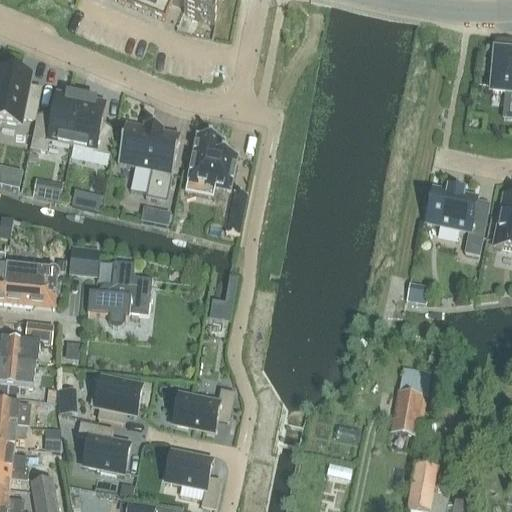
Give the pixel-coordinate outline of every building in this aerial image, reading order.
[(105,0),(164,24),(172,5),(185,10),(183,15),(214,28),(219,0),(105,0)] [(511,58),(511,56),(495,55),(495,59),(489,59),(488,75),(493,76),(492,94),(511,96),(511,58),(511,59),(511,58)] [(0,71),(0,72),(0,123),(19,128),(21,121),(35,124),(41,91),(27,88),(30,77),(0,71)] [(71,149),(81,99),(66,96),(66,98),(57,97),(52,121),(37,118),(31,151),(46,155),(49,144),(71,149)] [(110,158),(115,134),(100,131),(105,106),(96,104),(96,103),(81,99),(71,149),(94,153),(94,155),(110,158)] [(143,132),(125,128),(117,167),(135,170),(130,194),(146,197),(145,201),(167,206),(180,139),(162,135),(163,131),(144,128),(143,132)] [(224,144),(197,138),(187,185),(189,186),(189,182),(214,187),(213,191),(230,194),(238,159),(222,156),(224,144)] [(23,174),(14,172),(10,190),(19,192),(23,174)] [(55,187),(51,204),(60,206),(64,189),(55,187)] [(432,194),(428,193),(425,210),(429,211),(426,227),(469,236),(465,256),(479,259),(486,225),(473,223),(477,201),(463,198),(464,195),(448,192),(447,194),(433,192),(432,194)] [(234,196),(226,237),(239,240),(247,199),(234,196)] [(89,197),(85,212),(99,215),(102,200),(89,197)] [(511,199),(503,198),(493,249),(511,252),(511,199)] [(157,214),(154,226),(167,229),(170,216),(157,214)] [(71,251),(69,275),(97,278),(100,254),(71,251)] [(87,317),(108,319),(108,323),(109,327),(113,331),(118,331),(121,329),(124,325),(125,321),(128,321),(129,318),(148,319),(152,283),(136,281),(133,277),(134,268),(114,265),(112,289),(105,288),(100,293),(99,297),(90,296),(87,317)] [(3,306),(54,312),(57,283),(57,281),(56,280),(56,278),(54,277),(54,276),(52,275),(50,274),(7,270),(5,279),(3,306)] [(230,281),(225,307),(233,308),(238,282),(230,281)] [(26,345),(1,343),(0,352),(0,365),(35,369),(37,370),(39,348),(51,350),(53,330),(28,327),(26,345)] [(35,369),(0,365),(0,387),(15,389),(32,391),(35,369)] [(96,381),(91,409),(100,411),(98,422),(123,427),(125,416),(137,418),(137,415),(138,409),(142,391),(96,381)] [(15,389),(0,387),(0,399),(13,401),(15,389)] [(178,399),(172,427),(192,431),(214,435),(217,423),(228,426),(234,397),(221,394),(218,407),(178,399)] [(422,401),(398,396),(391,436),(415,440),(422,401)] [(0,405),(0,427),(27,430),(29,409),(19,407),(0,405)] [(71,408),(59,408),(59,417),(71,417),(71,408)] [(0,427),(0,448),(14,450),(16,440),(26,441),(27,430),(0,427)] [(81,427),(78,440),(88,442),(83,468),(101,472),(100,476),(116,479),(117,475),(124,477),(128,458),(129,453),(130,449),(111,445),(113,434),(81,427)] [(14,450),(0,448),(0,470),(22,473),(28,473),(27,467),(28,467),(29,461),(13,460),(14,450)] [(171,456),(165,484),(205,492),(202,511),(208,511),(214,511),(221,485),(209,482),(212,465),(190,461),(190,460),(171,456)] [(408,511),(430,511),(437,472),(416,468),(408,511)] [(22,473),(0,470),(0,491),(10,493),(11,484),(27,486),(28,477),(28,473),(22,473)] [(30,486),(34,511),(58,511),(53,482),(30,486)] [(134,490),(122,488),(119,500),(132,503),(134,490)] [(0,491),(0,511),(23,511),(24,504),(8,502),(10,493),(0,491)]
